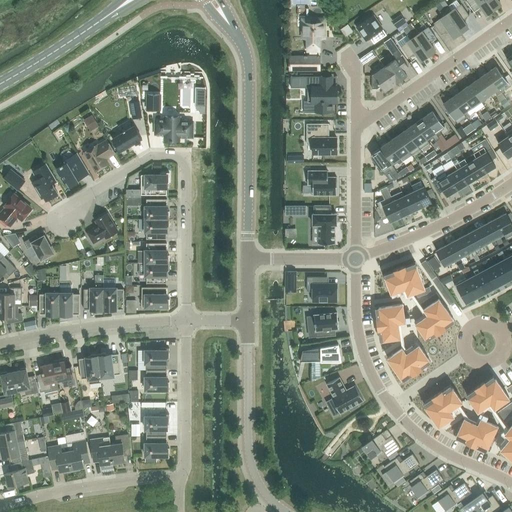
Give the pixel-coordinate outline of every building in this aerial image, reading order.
[(466,0),(474,12),(480,7),(486,15),(493,10),(486,0),(466,0)] [(486,0),(493,10),(501,5),(497,0),(486,0)] [(439,3),(435,6),(439,12),(444,9),(439,3)] [(468,28),(462,20),(469,15),(461,4),(451,11),(448,6),(444,9),(460,33),(468,28)] [(441,35),(447,30),(453,38),(460,33),(444,9),(439,12),(443,17),(433,23),(441,35)] [(366,41),(370,38),(374,44),(386,35),(373,15),(356,27),(366,41)] [(392,21),(397,28),(405,22),(400,15),(392,21)] [(307,51),(309,51),(309,57),(290,57),(290,62),(289,62),(289,64),(290,64),(290,69),(319,69),(319,57),(317,57),(317,51),(319,51),(319,38),(324,38),(324,19),(307,19),(307,27),(302,27),(302,38),(307,38),(307,51)] [(407,26),(411,32),(415,29),(411,23),(406,26),(407,26)] [(406,34),(407,35),(411,32),(407,26),(403,29),(402,29),(406,34)] [(428,56),(435,51),(430,43),(436,38),(428,27),(418,34),(415,29),(411,32),(428,56)] [(400,46),(408,58),(415,53),(420,61),(428,56),(411,32),(407,35),(410,40),(400,46)] [(389,50),(396,46),(390,38),(384,42),(389,50)] [(402,55),(402,54),(395,59),(384,67),(395,83),(406,76),(403,71),(408,67),(400,56),(402,55)] [(510,86),(504,77),(496,66),(487,73),(501,92),(510,86)] [(395,83),(384,67),(372,75),(372,89),(377,89),(381,86),(384,91),(395,83)] [(501,92),(487,73),(478,79),(489,95),(494,91),(497,95),(501,92)] [(332,77),(306,77),(306,87),(307,87),(307,101),(303,101),(303,113),(319,113),(328,113),(328,111),(330,111),(330,109),(332,109),(332,104),(330,104),(330,102),(336,102),(336,86),(332,86),(332,77)] [(489,95),(478,79),(470,85),(482,103),(486,100),(484,98),(489,95)] [(482,103),(470,85),(461,91),(472,107),(480,101),(482,103)] [(118,91),(119,98),(137,95),(136,89),(118,91)] [(199,110),(199,113),(205,114),(205,89),(197,89),(196,104),(196,107),(196,110),(199,110)] [(472,107),(461,91),(452,98),(466,117),(469,114),(467,111),(472,107)] [(161,94),(146,94),(146,110),(161,110),(161,94)] [(466,117),(452,98),(443,104),(457,123),(466,117)] [(504,108),(509,104),(505,99),(500,103),(504,108)] [(129,102),(132,119),(141,118),(139,101),(129,102)] [(444,126),(433,111),(424,117),(439,139),(438,137),(441,134),(439,130),(444,126)] [(490,117),(487,112),(481,115),(485,121),(490,117)] [(497,122),(503,118),(501,115),(500,113),(494,117),(497,122)] [(90,132),(99,127),(91,115),(83,120),(90,132)] [(155,120),(155,135),(164,135),(164,140),(179,141),(179,137),(192,138),(193,122),(179,121),(180,117),(165,116),(164,120),(155,120)] [(439,139),(424,117),(415,123),(429,143),(428,140),(432,137),(435,141),(439,139)] [(475,129),(480,124),(477,120),(471,124),(475,129)] [(493,129),(498,126),(493,120),(486,125),(489,129),(490,131),(493,129)] [(429,143),(415,123),(406,130),(420,149),(429,143)] [(328,124),(306,124),(307,144),(312,144),(312,154),(337,154),(337,137),(328,137),(328,124)] [(63,128),(67,134),(72,130),(69,125),(63,128)] [(119,152),(142,139),(134,126),(112,139),(119,152)] [(461,127),(456,130),(462,138),(467,135),(461,127)] [(420,149),(406,130),(397,136),(411,156),(420,149)] [(411,156),(397,136),(388,142),(402,162),(403,162),(411,156)] [(508,158),(511,154),(511,143),(507,136),(498,143),(508,158)] [(84,152),(95,171),(108,163),(105,158),(107,156),(108,157),(115,153),(106,140),(97,145),(84,152)] [(388,142),(380,148),(392,166),(397,162),(399,164),(402,162),(388,142)] [(486,152),(484,147),(474,153),(485,173),(495,167),(491,160),(496,157),(491,149),(486,152)] [(392,166),(380,148),(371,155),(375,161),(372,163),(374,166),(377,164),(384,174),(390,170),(392,173),(395,171),(396,170),(392,166)] [(447,152),(453,162),(456,159),(450,150),(447,152)] [(66,162),(56,169),(64,183),(66,181),(69,187),(76,183),(76,182),(77,182),(77,181),(77,180),(77,179),(76,178),(80,176),(81,178),(89,173),(77,153),(65,160),(66,162)] [(485,173),(474,153),(464,159),(476,179),(485,173)] [(466,184),(476,179),(464,159),(458,163),(456,159),(453,162),(455,165),(466,184)] [(37,179),(32,182),(41,198),(43,197),(46,201),(57,194),(51,184),(57,181),(46,164),(36,169),(40,175),(36,177),(37,179)] [(445,171),(457,190),(466,184),(455,165),(445,171)] [(17,190),(24,181),(10,170),(3,178),(17,190)] [(390,170),(384,174),(390,182),(400,177),(395,171),(392,173),(390,170)] [(312,195),(336,195),(336,177),(327,177),(327,171),(307,171),(307,184),(312,184),(312,195)] [(447,196),(457,190),(445,171),(430,180),(438,194),(443,191),(447,196)] [(166,195),(166,188),(167,188),(167,183),(169,183),(169,173),(160,173),(160,175),(141,175),(141,195),(166,195)] [(390,222),(401,217),(391,196),(386,186),(380,189),(385,199),(377,203),(379,206),(376,207),(382,219),(387,216),(390,222)] [(421,207),(431,202),(429,198),(426,191),(424,186),(413,191),(421,207)] [(426,191),(429,198),(435,195),(432,189),(426,191)] [(391,196),(401,217),(411,212),(403,196),(401,191),(391,196)] [(411,212),(421,207),(413,191),(403,196),(411,212)] [(6,207),(0,214),(0,217),(9,226),(15,219),(15,218),(17,216),(22,220),(31,209),(13,194),(4,205),(6,207)] [(145,206),(145,219),(169,219),(169,211),(167,211),(167,206),(166,206),(166,199),(146,199),(146,206),(145,206)] [(312,214),(312,226),(318,227),(318,244),(334,244),(334,225),(336,225),(336,214),(330,214),(330,206),(314,206),(314,214),(312,214)] [(118,231),(107,213),(95,220),(99,226),(95,229),(94,228),(87,232),(93,243),(104,236),(106,239),(118,231)] [(506,213),(496,218),(504,234),(506,238),(511,235),(511,224),(511,223),(507,215),(506,213)] [(496,218),(486,224),(494,239),(504,234),(496,218)] [(169,219),(145,219),(138,219),(138,231),(145,231),(145,232),(146,232),(146,239),(166,239),(166,232),(167,232),(167,227),(169,227),(169,219)] [(486,224),(476,229),(484,245),(491,241),(493,246),(496,244),(494,239),(486,224)] [(484,245),(476,229),(466,234),(474,250),(484,245)] [(4,235),(13,247),(15,246),(17,244),(18,244),(12,234),(4,235)] [(466,234),(456,239),(464,255),(471,252),(473,256),(477,254),(474,250),(466,234)] [(41,260),(53,253),(49,245),(48,242),(47,242),(44,236),(38,239),(35,235),(23,242),(27,249),(33,245),(41,260)] [(464,255),(456,239),(446,245),(455,260),(464,255)] [(145,263),(169,263),(169,255),(167,255),(167,250),(166,250),(166,243),(146,243),(146,250),(145,250),(145,263)] [(455,260),(446,245),(436,250),(444,266),(455,260)] [(22,246),(11,252),(20,268),(27,265),(23,259),(27,257),(22,246)] [(84,248),(78,251),(82,260),(88,257),(84,248)] [(511,253),(503,258),(504,260),(511,274),(511,253)] [(441,266),(434,256),(427,261),(434,271),(441,266)] [(4,257),(1,260),(1,259),(0,259),(0,276),(2,275),(6,279),(16,269),(9,261),(4,257)] [(511,274),(504,260),(495,265),(504,282),(511,277),(511,274)] [(384,274),(391,293),(405,288),(407,295),(425,288),(415,262),(414,262),(415,266),(406,269),(405,266),(394,270),(395,274),(386,277),(385,273),(384,274)] [(169,263),(145,263),(145,276),(146,276),(146,283),(166,283),(166,276),(167,276),(167,271),(169,271),(169,263)] [(25,268),(24,269),(28,275),(30,276),(31,276),(32,275),(33,275),(37,274),(30,264),(25,268)] [(495,265),(485,270),(494,287),(504,282),(495,265)] [(36,270),(37,274),(39,281),(47,279),(44,269),(36,270)] [(494,287),(485,270),(480,273),(478,269),(474,271),(476,275),(485,292),(494,287)] [(296,271),(287,271),(287,284),(296,284),(296,271)] [(95,275),(95,288),(103,288),(103,280),(103,275),(95,275)] [(476,275),(466,280),(475,297),(485,292),(476,275)] [(336,284),(328,284),(326,282),(325,282),(325,277),(307,277),(306,291),(312,291),(312,301),(336,301),(336,284)] [(466,280),(465,278),(454,285),(458,294),(460,293),(465,302),(475,297),(466,280)] [(160,307),(160,309),(169,309),(169,299),(167,299),(167,294),(166,294),(166,287),(141,287),(141,307),(160,307)] [(0,293),(0,305),(18,306),(22,306),(22,288),(9,288),(9,294),(0,293)] [(103,312),(103,288),(95,288),(90,288),(90,289),(83,289),(83,309),(90,309),(90,310),(95,310),(95,312),(103,312)] [(103,288),(103,312),(111,312),(111,310),(116,310),(116,309),(123,309),(123,289),(116,289),(116,288),(103,288)] [(59,317),(59,293),(46,293),(46,294),(39,294),(39,314),(46,314),(46,315),(51,315),(51,317),(59,317)] [(72,293),(59,293),(59,317),(67,317),(67,315),(72,315),(72,314),(79,314),(79,294),(72,294),(72,293)] [(29,295),(29,306),(37,306),(37,305),(37,295),(29,295)] [(434,331),(436,334),(446,327),(444,324),(452,319),(454,322),(455,322),(438,298),(437,299),(434,302),(430,304),(427,306),(424,308),(424,309),(428,314),(415,323),(427,340),(428,340),(426,337),(434,331)] [(136,299),(126,299),(126,312),(136,312),(136,299)] [(379,340),(379,341),(400,337),(398,323),(405,322),(402,304),(375,308),(375,309),(379,308),(380,318),(376,318),(378,330),(382,329),(383,339),(379,340)] [(18,306),(0,305),(0,317),(8,318),(10,323),(23,320),(21,313),(18,313),(18,306)] [(316,337),(332,335),(331,330),(338,329),(337,312),(314,315),(315,331),(316,331),(316,337)] [(32,321),(23,323),(25,330),(34,328),(32,321)] [(141,364),(140,349),(138,349),(138,343),(131,343),(132,364),(141,364)] [(300,361),(341,361),(338,344),(302,351),(300,361)] [(430,362),(418,345),(406,353),(402,348),(387,358),(403,381),(404,380),(402,377),(410,372),(412,375),(422,368),(420,365),(427,359),(430,362)] [(146,370),(166,370),(166,363),(167,363),(167,358),(169,358),(169,348),(160,348),(160,350),(145,350),(145,363),(146,363),(146,370)] [(106,353),(98,354),(101,378),(114,376),(113,375),(120,374),(118,354),(111,355),(111,354),(106,355),(106,353)] [(101,383),(101,378),(98,354),(90,355),(90,357),(85,357),(85,358),(78,359),(81,379),(88,378),(88,384),(101,383)] [(64,361),(52,364),(56,381),(62,380),(64,387),(75,384),(72,372),(71,366),(65,367),(64,361)] [(56,381),(52,364),(41,366),(43,378),(37,379),(40,392),(44,391),(45,393),(58,390),(56,381)] [(20,371),(13,372),(17,391),(24,390),(25,395),(38,392),(35,380),(29,381),(26,368),(20,369),(20,371)] [(166,370),(146,370),(146,377),(145,377),(145,390),(160,390),(160,392),(169,392),(169,382),(167,382),(167,377),(166,377),(166,370)] [(17,391),(13,372),(7,374),(6,372),(0,373),(6,399),(0,399),(0,407),(13,405),(11,393),(17,391)] [(467,394),(466,394),(478,411),(490,403),(494,409),(509,398),(493,375),(492,375),(494,379),(486,384),(484,381),(475,388),(477,391),(469,397),(467,394)] [(326,384),(333,397),(331,398),(340,413),(349,408),(350,410),(358,406),(357,404),(363,401),(355,385),(346,390),(339,377),(326,384)] [(460,399),(450,385),(449,385),(451,388),(444,394),(442,391),(432,397),(434,400),(426,406),(424,403),(423,403),(439,426),(454,416),(450,410),(462,402),(460,399)] [(131,401),(138,401),(138,391),(129,391),(131,401)] [(61,403),(63,413),(71,411),(69,401),(61,403)] [(43,417),(53,415),(51,407),(41,409),(43,417)] [(74,410),(76,418),(83,417),(81,409),(77,410),(75,410),(74,410)] [(146,436),(166,436),(166,429),(167,429),(167,424),(169,424),(169,414),(160,414),(160,416),(145,416),(145,429),(146,429),(146,436)] [(41,425),(49,423),(48,416),(43,417),(40,418),(41,425)] [(486,451),(497,426),(481,418),(478,424),(464,418),(455,437),(456,438),(458,434),(467,438),(465,441),(476,446),(477,443),(486,447),(485,451),(486,451)] [(0,445),(24,441),(20,421),(5,424),(7,431),(0,432),(0,445)] [(511,424),(508,429),(504,434),(510,438),(500,450),(511,459),(511,424)] [(67,443),(68,451),(72,471),(80,470),(79,468),(84,467),(83,464),(90,462),(84,432),(65,435),(67,443)] [(387,457),(388,457),(391,461),(396,457),(396,456),(398,454),(396,451),(400,448),(391,436),(385,440),(381,433),(362,446),(370,458),(382,450),(387,457)] [(116,444),(110,444),(113,465),(121,464),(120,462),(125,461),(123,450),(130,449),(128,434),(115,436),(116,444)] [(166,436),(146,436),(146,443),(145,443),(145,456),(160,456),(160,458),(169,458),(169,448),(167,448),(167,443),(166,443),(166,436)] [(110,444),(109,437),(90,439),(93,459),(99,458),(100,465),(105,464),(105,466),(113,465),(110,444)] [(24,441),(0,445),(0,447),(2,458),(12,456),(14,463),(15,463),(28,460),(24,441)] [(68,451),(67,443),(66,443),(66,444),(48,447),(52,469),(59,468),(60,472),(64,471),(64,473),(72,471),(68,451)] [(402,476),(419,464),(412,454),(400,462),(396,457),(391,461),(383,467),(397,486),(405,481),(402,476)] [(15,471),(5,473),(7,481),(6,481),(7,489),(15,487),(15,485),(28,482),(26,474),(34,472),(31,460),(28,460),(15,463),(16,469),(15,471)] [(418,497),(443,479),(436,470),(424,478),(420,473),(409,481),(413,486),(411,487),(418,497)] [(469,494),(471,492),(464,483),(452,491),(448,486),(437,494),(441,499),(439,500),(445,510),(461,500),(469,494)] [(465,505),(463,506),(467,511),(495,511),(501,508),(492,495),(486,499),(482,493),(473,499),(465,505)] [(469,494),(461,500),(462,501),(465,505),(473,499),(469,494)]
